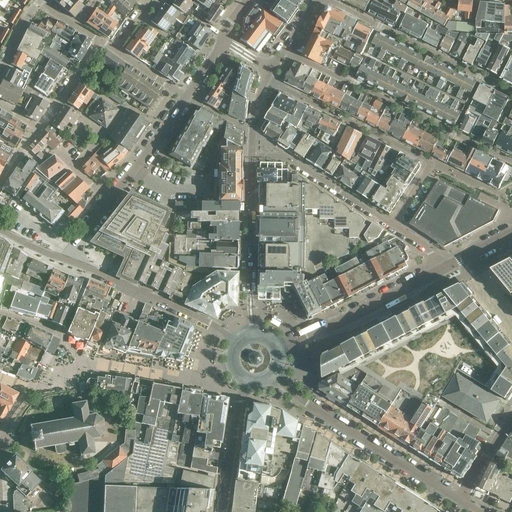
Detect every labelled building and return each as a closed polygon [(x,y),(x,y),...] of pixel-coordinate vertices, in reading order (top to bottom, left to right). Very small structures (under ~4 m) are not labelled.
[(53,0),(63,8),(70,0),(53,0)] [(70,0),(63,8),(74,18),(84,7),(76,0),(70,0)] [(105,0),(110,5),(114,8),(123,16),(135,2),(132,0),(128,0),(127,2),(124,0),(105,0)] [(190,3),(192,0),(184,0),(184,1),(183,0),(174,0),(172,4),(185,14),(192,4),(190,3)] [(215,0),(195,0),(208,8),(212,2),(214,3),(215,0)] [(209,15),(206,20),(214,26),(220,17),(218,15),(222,10),(216,6),(219,1),(218,0),(216,0),(207,14),(209,15)] [(295,8),(281,0),(267,0),(270,2),(271,0),(274,3),(268,11),(285,23),(295,8)] [(300,0),(281,0),(295,8),(300,0)] [(361,0),(359,4),(358,6),(358,5),(357,8),(364,12),(369,0),(361,0)] [(374,0),(374,1),(367,13),(376,18),(382,5),(384,2),(385,0),(374,0)] [(395,1),(393,0),(385,0),(384,2),(382,5),(376,18),(385,22),(391,10),(385,7),(387,3),(392,6),(395,1)] [(410,0),(408,5),(420,12),(426,0),(410,0)] [(432,2),(429,0),(426,0),(420,12),(432,19),(437,10),(438,8),(439,6),(437,4),(434,8),(430,6),(432,2)] [(471,20),(473,1),(460,0),(458,0),(458,11),(466,12),(465,20),(471,20)] [(398,2),(395,8),(405,13),(406,11),(408,8),(398,2)] [(489,3),(480,2),(476,20),(476,34),(484,34),(485,28),(480,28),(481,21),(486,21),(489,3)] [(495,29),(497,4),(497,2),(489,2),(489,3),(484,34),(489,34),(490,34),(494,34),(495,29)] [(251,47),(265,29),(276,37),(284,26),(281,24),(254,4),(243,18),(241,32),(244,34),(240,39),(251,47)] [(500,23),(505,24),(505,5),(497,4),(495,29),(499,30),(500,23)] [(86,22),(97,30),(106,17),(108,18),(114,8),(110,5),(104,15),(95,10),(86,22)] [(445,14),(437,10),(432,19),(444,26),(449,18),(451,19),(458,7),(454,5),(451,10),(448,8),(445,14)] [(163,9),(161,8),(151,21),(165,32),(179,13),(170,6),(166,12),(163,9)] [(17,8),(12,15),(17,18),(21,11),(17,8)] [(321,18),(351,33),(357,21),(329,8),(326,8),(321,18)] [(400,14),(391,10),(385,22),(394,26),(400,14)] [(17,18),(12,15),(8,21),(13,24),(17,18)] [(410,34),(417,20),(407,15),(399,29),(410,34)] [(106,17),(97,30),(108,37),(116,24),(108,18),(106,17)] [(195,20),(196,21),(188,34),(189,35),(186,41),(199,50),(204,44),(202,43),(210,31),(200,24),(201,22),(196,18),(195,20)] [(333,34),(343,40),(346,42),(351,33),(321,18),(317,27),(333,34)] [(41,21),(39,27),(50,33),(55,24),(47,20),(46,23),(41,21)] [(428,25),(417,20),(410,34),(420,40),(428,25)] [(51,50),(66,26),(58,21),(51,31),(56,34),(52,41),(53,41),(48,48),(51,50)] [(476,24),(449,21),(445,28),(451,31),(476,33),(476,24)] [(354,45),(346,42),(344,46),(361,55),(373,30),(358,22),(351,37),(363,42),(360,47),(359,46),(358,49),(353,47),(354,45)] [(42,38),(46,40),(47,37),(44,36),(46,33),(36,28),(37,26),(31,23),(27,31),(41,38),(42,38)] [(456,43),(461,33),(453,33),(448,30),(448,31),(441,28),(442,27),(437,25),(436,27),(438,28),(437,31),(439,32),(438,33),(445,37),(439,49),(448,54),(454,42),(456,43)] [(75,32),(66,26),(51,50),(55,52),(62,40),(67,44),(75,32)] [(333,34),(317,27),(303,55),(320,64),(323,58),(326,60),(327,57),(332,59),(339,47),(340,47),(343,40),(333,34)] [(5,28),(1,35),(6,37),(10,30),(5,28)] [(146,45),(148,46),(157,33),(154,30),(153,30),(151,33),(145,29),(143,31),(140,29),(135,36),(133,38),(145,46),(146,45)] [(437,33),(429,29),(423,41),(436,47),(441,37),(436,35),(437,33)] [(41,38),(27,31),(18,50),(27,55),(32,58),(36,60),(37,61),(40,53),(41,52),(46,40),(42,38),(41,38)] [(375,47),(381,50),(388,37),(378,32),(373,43),(376,46),(375,47)] [(92,42),(77,33),(68,46),(74,50),(70,56),(79,62),(92,42)] [(461,33),(456,43),(450,55),(460,60),(468,43),(466,42),(468,37),(466,37),(466,36),(461,33)] [(511,40),(511,34),(504,35),(503,35),(501,39),(508,43),(511,41),(511,40)] [(496,43),(499,44),(501,39),(503,35),(489,35),(486,42),(490,43),(490,44),(493,39),(497,41),(496,43)] [(381,50),(377,58),(382,61),(386,52),(387,53),(388,51),(392,53),(398,42),(388,37),(381,50)] [(145,46),(133,38),(125,49),(136,57),(143,49),(146,52),(149,47),(148,46),(146,45),(145,46)] [(470,46),(463,61),(472,65),(483,43),(478,40),(474,48),(470,46)] [(395,57),(401,60),(407,47),(398,42),(392,53),(396,55),(395,57)] [(494,50),(488,47),(490,43),(486,42),(482,50),(475,64),(484,68),(494,50)] [(499,44),(486,69),(496,75),(509,49),(499,44)] [(172,61),(163,55),(154,69),(170,80),(172,78),(178,81),(182,74),(179,71),(186,61),(188,62),(195,52),(183,45),(172,61)] [(43,70),(57,80),(60,75),(64,69),(63,69),(68,62),(59,56),(44,46),(41,52),(40,53),(49,60),(43,70)] [(339,47),(332,59),(348,67),(355,54),(340,47),(339,47)] [(408,61),(412,63),(417,52),(407,47),(401,60),(397,68),(401,70),(405,63),(407,63),(408,61)] [(22,66),(27,55),(18,50),(11,64),(20,68),(29,73),(31,69),(25,66),(25,67),(22,66)] [(122,72),(127,65),(108,51),(101,61),(114,70),(116,67),(122,72)] [(154,69),(163,55),(158,51),(151,61),(156,65),(154,69)] [(415,67),(421,70),(427,57),(417,52),(412,63),(416,65),(415,67)] [(363,58),(355,54),(348,67),(357,71),(363,58)] [(427,71),(431,73),(437,62),(427,57),(421,70),(426,73),(427,71)] [(375,65),(376,61),(372,59),(369,65),(371,67),(373,68),(372,69),(367,66),(365,68),(361,67),(356,77),(366,82),(373,69),(375,65)] [(295,61),(291,68),(301,73),(297,80),(305,85),(309,77),(306,75),(310,68),(295,61)] [(511,83),(511,61),(503,79),(511,83)] [(434,77),(440,80),(447,67),(437,62),(431,73),(436,75),(434,77)] [(121,89),(134,70),(127,65),(122,72),(114,84),(121,89)] [(233,85),(232,90),(245,99),(246,93),(247,86),(252,73),(250,70),(239,65),(236,75),(240,76),(239,81),(235,80),(233,85)] [(24,84),(31,88),(32,87),(46,97),(57,80),(43,70),(38,66),(34,72),(39,75),(34,83),(27,78),(24,84)] [(385,92),(392,79),(386,76),(390,68),(386,66),(381,75),(376,87),(385,92)] [(9,67),(3,80),(16,87),(16,86),(19,87),(23,90),(24,90),(22,88),(24,84),(27,78),(28,76),(29,74),(29,73),(20,68),(23,70),(22,73),(9,67)] [(440,80),(436,88),(441,90),(445,82),(446,83),(447,81),(451,83),(457,72),(447,67),(440,80)] [(232,90),(233,85),(229,82),(234,73),(226,68),(217,81),(232,91),(232,90)] [(301,73),(291,68),(284,82),(302,91),(305,85),(297,80),(301,73)] [(306,75),(309,77),(315,80),(319,73),(310,68),(306,75)] [(376,87),(381,75),(378,74),(379,72),(373,69),(366,82),(376,87)] [(142,75),(134,70),(121,89),(128,94),(142,75)] [(454,87),(460,90),(467,77),(457,72),(451,83),(455,85),(454,87)] [(302,91),(311,96),(318,82),(322,74),(319,73),(315,80),(309,77),(305,85),(302,91)] [(128,94),(135,99),(149,80),(142,75),(128,94)] [(320,100),(331,79),(326,76),(323,84),(318,82),(311,96),(320,100)] [(476,81),(467,77),(460,90),(456,98),(460,100),(464,92),(466,93),(467,91),(471,93),(476,81)] [(329,105),(336,91),(332,88),(336,81),(331,79),(320,100),(329,105)] [(398,81),(392,79),(385,92),(395,97),(400,86),(397,84),(398,81)] [(16,104),(23,90),(19,87),(16,86),(16,87),(3,80),(0,85),(0,94),(2,96),(1,99),(9,103),(11,101),(16,104)] [(149,80),(135,99),(142,104),(156,85),(149,80)] [(232,91),(217,81),(202,102),(215,110),(219,103),(219,102),(223,96),(221,94),(222,93),(228,96),(232,91)] [(67,102),(78,109),(83,102),(86,105),(94,94),(79,84),(67,102)] [(105,84),(100,91),(106,95),(111,88),(105,84)] [(487,107),(495,91),(481,84),(473,99),(487,107)] [(162,90),(156,85),(142,104),(149,109),(162,90)] [(338,109),(349,88),(344,85),(340,93),(336,91),(329,105),(338,109)] [(30,95),(33,90),(26,86),(23,92),(30,95)] [(404,88),(400,86),(395,97),(405,102),(411,88),(405,86),(404,88)] [(347,113),(354,99),(349,97),(353,90),(349,88),(338,109),(347,113)] [(417,91),(411,88),(405,102),(415,107),(420,96),(416,94),(417,91)] [(420,96),(415,107),(425,111),(431,98),(435,90),(430,88),(428,91),(427,90),(424,97),(420,96)] [(107,95),(114,100),(117,95),(111,90),(107,95)] [(232,90),(232,91),(227,115),(240,120),(242,118),(245,99),(232,90)] [(435,90),(431,98),(425,111),(435,116),(440,105),(436,103),(437,101),(436,101),(440,92),(435,90)] [(487,107),(486,109),(483,115),(492,119),(490,123),(490,125),(494,127),(496,122),(497,122),(502,113),(507,115),(511,105),(511,99),(509,98),(495,91),(487,107)] [(358,92),(354,99),(347,113),(356,118),(367,97),(358,92)] [(294,118),(286,114),(294,100),(281,94),(272,107),(294,118)] [(31,95),(23,110),(26,112),(24,117),(36,123),(47,104),(31,95)] [(117,95),(114,100),(121,105),(125,100),(117,95)] [(365,122),(371,111),(372,108),(368,106),(371,99),(367,97),(356,118),(365,122)] [(102,99),(90,117),(106,128),(118,111),(102,99)] [(307,107),(294,100),(286,114),(294,118),(301,121),(307,107)] [(455,100),(451,108),(444,121),(454,126),(461,113),(457,111),(455,110),(458,104),(462,106),(463,104),(455,100)] [(376,101),(372,107),(380,111),(383,105),(376,101)] [(444,121),(451,108),(445,105),(444,107),(440,105),(435,116),(444,121)] [(65,106),(52,125),(62,132),(68,122),(73,126),(80,116),(65,106)] [(223,133),(226,121),(198,106),(192,119),(190,118),(182,133),(181,132),(169,155),(190,166),(201,145),(203,145),(211,130),(212,130),(212,129),(214,128),(223,133)] [(482,112),(481,112),(470,106),(467,111),(480,117),(481,114),(482,112)] [(266,121),(284,132),(289,125),(290,122),(297,127),(301,121),(294,118),(272,107),(265,119),(266,121)] [(313,135),(314,136),(316,132),(324,115),(307,107),(301,121),(306,123),(305,125),(311,128),(312,126),(317,129),(313,135)] [(114,146),(123,158),(128,150),(130,151),(149,123),(128,109),(109,137),(110,138),(116,142),(114,146)] [(0,110),(0,127),(3,130),(11,117),(0,110)] [(365,122),(376,128),(382,117),(371,111),(365,122)] [(402,113),(398,121),(399,122),(403,124),(405,121),(407,116),(402,113)] [(485,120),(490,123),(492,119),(483,115),(481,114),(480,117),(471,135),(482,140),(482,141),(493,146),(499,134),(492,131),(494,127),(490,125),(488,128),(483,125),(485,120)] [(316,132),(314,136),(317,138),(322,140),(332,119),(324,115),(316,132)] [(469,117),(465,115),(459,129),(469,133),(476,118),(470,115),(469,117)] [(376,128),(387,134),(394,121),(384,117),(382,116),(382,117),(376,128)] [(0,138),(8,143),(6,147),(12,150),(14,147),(23,131),(16,127),(19,122),(11,117),(3,130),(0,135),(0,138)] [(342,125),(332,119),(322,140),(328,144),(329,142),(327,140),(330,135),(334,137),(336,132),(338,133),(342,125)] [(394,121),(387,134),(397,138),(404,124),(403,124),(399,122),(398,121),(394,120),(394,121)] [(233,125),(226,121),(223,133),(222,138),(225,139),(241,147),(242,133),(231,128),(233,125)] [(284,132),(266,121),(262,127),(262,131),(279,141),(284,132)] [(397,138),(402,141),(409,127),(410,124),(405,121),(403,124),(404,124),(397,138)] [(297,141),(299,142),(302,137),(300,136),(303,131),(297,127),(290,122),(289,125),(284,132),(279,141),(278,142),(278,144),(286,149),(288,149),(289,148),(292,149),(297,141)] [(38,136),(48,146),(53,151),(63,140),(48,125),(38,136)] [(410,126),(409,127),(402,141),(416,148),(424,133),(410,126)] [(336,152),(346,158),(349,161),(362,135),(348,127),(336,152)] [(511,135),(511,134),(511,127),(508,134),(502,131),(495,146),(504,151),(511,135)] [(430,155),(441,134),(435,130),(432,137),(424,133),(416,148),(430,155)] [(307,134),(303,131),(300,136),(302,137),(299,142),(300,143),(293,155),(302,160),(304,158),(312,146),(316,139),(307,134)] [(448,137),(441,134),(430,155),(445,162),(450,153),(442,149),(448,137)] [(41,153),(48,146),(38,136),(28,147),(41,159),(45,157),(41,153)] [(357,156),(355,157),(370,167),(374,159),(381,144),(367,137),(357,156)] [(208,176),(213,177),(214,177),(219,153),(225,139),(222,138),(222,139),(220,138),(214,152),(208,176)] [(242,202),(241,147),(225,139),(219,153),(214,178),(214,202),(238,202),(242,202)] [(316,139),(312,146),(316,148),(308,160),(324,170),(331,159),(328,157),(332,150),(316,139)] [(0,172),(6,161),(12,150),(6,147),(0,144),(0,172)] [(389,166),(398,152),(390,149),(381,144),(374,159),(389,166)] [(106,173),(123,158),(114,146),(113,146),(99,158),(95,154),(91,159),(99,166),(100,165),(106,173)] [(466,173),(476,151),(470,148),(466,155),(453,149),(446,163),(466,173)] [(492,159),(476,151),(466,173),(482,181),(489,164),(492,159)] [(337,158),(344,162),(346,158),(336,152),(333,157),(331,159),(324,170),(332,176),(341,162),(336,159),(337,158)] [(40,167),(39,166),(24,154),(2,188),(14,196),(29,173),(30,174),(32,172),(36,169),(37,168),(40,167)] [(419,163),(400,154),(394,163),(415,175),(420,167),(419,163)] [(54,155),(39,166),(40,167),(37,168),(48,178),(65,166),(54,155)] [(346,158),(344,162),(350,166),(349,170),(343,167),(336,178),(352,189),(364,171),(357,166),(349,161),(346,158)] [(90,177),(99,166),(91,159),(81,169),(90,177)] [(380,181),(389,166),(374,159),(370,167),(367,173),(380,181)] [(496,168),(489,164),(482,181),(498,189),(503,180),(505,182),(508,181),(510,178),(509,176),(511,169),(511,168),(509,167),(509,168),(498,162),(496,168)] [(415,175),(394,163),(391,167),(395,170),(391,175),(392,175),(408,185),(415,175)] [(29,173),(14,196),(15,196),(50,224),(53,225),(64,211),(50,199),(58,188),(49,180),(48,179),(48,178),(37,168),(36,169),(32,172),(30,174),(29,173)] [(52,178),(49,180),(58,188),(61,190),(75,177),(68,170),(59,179),(55,176),(52,178)] [(284,178),(284,170),(259,170),(259,182),(278,183),(278,178),(284,178)] [(260,237),(259,272),(292,273),(303,273),(314,267),(325,261),(336,259),(340,267),(351,261),(348,256),(361,241),(363,239),(359,236),(369,221),(298,176),(292,176),(292,171),(290,170),(284,170),(284,178),(278,178),(278,183),(259,182),(259,183),(261,183),(261,217),(284,218),(283,227),(283,237),(260,237)] [(367,173),(364,171),(352,189),(371,201),(380,186),(365,176),(367,173)] [(387,186),(389,187),(395,190),(402,195),(408,185),(392,175),(393,177),(387,186)] [(74,201),(83,192),(89,187),(76,176),(75,177),(61,190),(74,201)] [(495,218),(499,210),(491,206),(488,205),(477,199),(438,180),(431,191),(412,220),(409,225),(444,247),(493,221),(495,218)] [(393,194),(395,190),(389,187),(387,190),(380,186),(371,201),(381,207),(391,192),(393,194)] [(391,192),(381,207),(390,213),(402,195),(395,190),(393,194),(391,192)] [(85,194),(83,192),(74,201),(74,202),(64,213),(72,221),(82,210),(86,202),(82,198),(85,194)] [(180,298),(186,301),(192,288),(187,285),(186,285),(191,274),(161,259),(167,245),(164,243),(168,235),(157,230),(159,226),(160,226),(165,212),(131,196),(96,240),(123,253),(126,246),(133,249),(122,275),(134,280),(165,294),(165,293),(179,300),(180,298)] [(215,212),(238,212),(238,202),(214,202),(175,202),(174,212),(191,212),(207,212),(215,212)] [(238,222),(238,212),(215,212),(207,212),(191,212),(191,218),(197,218),(198,222),(238,222)] [(283,220),(284,219),(284,218),(261,217),(258,217),(258,237),(260,237),(283,237),(283,227),(283,220)] [(215,231),(238,232),(238,222),(198,222),(187,222),(186,231),(209,231),(209,227),(215,227),(215,231)] [(370,245),(374,242),(374,241),(378,239),(383,230),(373,223),(365,236),(370,245)] [(237,241),(238,232),(215,231),(215,235),(207,235),(207,239),(237,241)] [(380,240),(383,244),(397,272),(407,267),(406,265),(407,265),(405,262),(407,261),(408,257),(405,250),(407,247),(406,246),(405,245),(404,244),(403,242),(387,232),(383,239),(380,240)] [(194,267),(208,268),(236,269),(237,257),(235,257),(235,255),(185,253),(186,238),(185,238),(185,235),(174,235),(173,259),(173,260),(185,265),(185,267),(194,267)] [(361,241),(357,246),(362,256),(366,264),(376,283),(387,277),(372,250),(370,245),(365,236),(363,239),(361,241)] [(0,307),(6,285),(16,288),(21,290),(23,282),(19,280),(3,274),(12,247),(9,244),(8,243),(6,241),(3,239),(2,238),(0,237),(0,307)] [(195,239),(186,238),(185,253),(235,255),(237,255),(237,243),(216,242),(195,241),(195,239)] [(374,242),(370,245),(372,250),(387,277),(397,272),(383,244),(377,247),(374,242)] [(362,256),(357,246),(348,256),(351,261),(365,289),(376,283),(366,264),(362,256)] [(3,274),(19,280),(27,256),(12,247),(3,274)] [(19,280),(23,282),(27,283),(30,276),(35,278),(42,264),(32,259),(27,256),(19,280)] [(457,287),(322,356),(323,378),(350,364),(355,366),(404,341),(418,369),(427,386),(418,399),(415,404),(421,407),(426,398),(429,393),(439,398),(457,369),(508,400),(511,394),(511,258),(491,269),(494,272),(473,283),(471,279),(457,287)] [(351,261),(340,267),(345,275),(355,294),(365,289),(351,261)] [(35,278),(47,283),(53,269),(42,264),(35,278)] [(303,273),(322,309),(323,309),(324,310),(334,305),(319,278),(314,267),(303,273)] [(345,275),(340,267),(335,270),(339,278),(334,280),(344,300),(355,294),(345,275)] [(47,283),(41,297),(58,303),(68,275),(53,269),(47,283)] [(271,296),(270,298),(273,298),(275,298),(278,299),(281,299),(283,300),(286,301),(289,303),(291,304),(294,305),(296,307),(298,309),(299,311),(301,313),(303,315),(304,317),(306,321),(308,320),(308,319),(317,314),(323,311),(322,309),(303,273),(292,273),(259,272),(259,293),(272,293),(271,296)] [(215,273),(192,288),(186,301),(185,304),(216,318),(219,310),(221,310),(226,306),(226,305),(236,306),(236,274),(215,273)] [(68,275),(57,304),(72,309),(82,281),(68,275)] [(325,275),(319,278),(334,305),(344,300),(334,280),(329,283),(325,275)] [(97,298),(102,285),(89,280),(82,295),(91,299),(92,296),(97,298)] [(32,284),(27,283),(23,282),(21,290),(16,288),(9,310),(21,314),(32,284)] [(46,320),(46,319),(53,301),(44,298),(41,297),(44,289),(37,286),(32,284),(21,314),(34,317),(46,320)] [(0,307),(9,310),(16,288),(6,285),(0,307)] [(104,301),(107,302),(110,296),(106,295),(110,288),(102,285),(97,298),(104,301)] [(82,295),(67,332),(87,341),(97,317),(104,301),(97,298),(92,296),(91,299),(82,295)] [(53,301),(46,319),(51,321),(58,303),(53,301)] [(107,302),(104,301),(97,317),(87,341),(91,343),(92,340),(100,343),(108,323),(102,321),(105,314),(103,313),(107,302)] [(145,303),(145,304),(142,311),(148,314),(151,307),(151,306),(145,303)] [(65,327),(72,309),(57,304),(51,321),(65,327)] [(261,306),(255,313),(265,323),(271,315),(261,306)] [(126,350),(127,349),(138,321),(114,311),(113,314),(108,323),(100,343),(102,344),(112,348),(112,347),(117,349),(118,347),(126,350)] [(139,354),(153,356),(167,321),(172,323),(174,317),(165,313),(165,315),(162,314),(161,317),(154,314),(153,318),(141,313),(138,321),(127,349),(140,352),(139,354)] [(167,321),(153,356),(166,359),(176,332),(181,320),(179,319),(174,317),(172,323),(167,321)] [(7,318),(3,326),(0,333),(0,359),(1,358),(3,354),(4,350),(5,349),(6,349),(9,341),(7,340),(8,338),(6,337),(9,332),(14,334),(20,321),(7,318)] [(176,332),(166,359),(181,361),(183,356),(188,344),(194,329),(192,325),(181,320),(176,332)] [(33,361),(40,364),(45,351),(44,351),(18,337),(21,331),(25,323),(20,321),(14,334),(9,332),(6,337),(8,338),(7,340),(9,341),(6,349),(5,349),(4,350),(10,353),(11,351),(33,361)] [(44,351),(45,351),(52,335),(31,326),(25,323),(21,331),(18,337),(44,351)] [(404,341),(355,366),(368,374),(384,384),(399,395),(403,389),(413,396),(418,399),(427,386),(418,369),(404,341)] [(37,369),(40,364),(33,361),(11,351),(10,353),(4,350),(3,354),(8,357),(18,362),(21,365),(35,369),(36,369),(37,369)] [(262,357),(259,352),(254,351),(249,356),(249,361),(252,365),(257,366),(261,363),(262,357)] [(6,361),(1,370),(2,370),(16,375),(21,365),(18,362),(8,357),(3,354),(1,358),(6,361)] [(32,378),(36,369),(35,369),(21,365),(16,375),(27,379),(32,378)] [(355,366),(350,369),(359,375),(353,384),(349,382),(336,402),(346,408),(359,388),(368,374),(355,366)] [(318,390),(336,402),(349,382),(353,384),(359,375),(350,369),(325,381),(324,380),(319,383),(318,390)] [(346,408),(362,418),(384,384),(368,374),(359,388),(346,408)] [(457,375),(444,396),(487,422),(499,401),(457,375)] [(106,392),(109,393),(111,385),(109,385),(110,377),(105,376),(104,378),(99,378),(98,381),(93,380),(92,380),(91,380),(90,380),(89,380),(89,381),(88,381),(87,382),(87,383),(87,384),(87,385),(87,386),(88,387),(88,388),(89,388),(90,389),(97,389),(98,390),(106,391),(106,392)] [(112,377),(111,385),(109,393),(123,398),(127,379),(126,379),(112,377)] [(133,380),(127,379),(123,398),(128,400),(131,388),(133,380)] [(181,389),(133,380),(131,388),(128,400),(135,426),(134,431),(132,454),(127,458),(111,471),(104,476),(104,486),(123,486),(123,481),(129,481),(142,482),(160,483),(173,484),(176,469),(165,466),(165,463),(174,420),(181,389)] [(0,412),(5,416),(8,411),(9,411),(18,393),(0,383),(0,412)] [(378,428),(399,395),(384,384),(362,418),(378,428)] [(165,463),(177,465),(181,447),(175,446),(180,422),(186,423),(189,407),(189,405),(187,405),(187,403),(189,395),(190,395),(191,391),(181,389),(174,420),(165,463)] [(389,433),(413,396),(403,389),(399,395),(378,428),(388,435),(389,433)] [(177,465),(189,468),(190,468),(189,468),(196,428),(197,420),(201,393),(191,391),(190,395),(189,395),(187,403),(187,405),(189,405),(189,407),(186,423),(180,422),(175,446),(181,447),(177,465)] [(199,421),(197,420),(196,428),(191,457),(204,459),(208,460),(210,446),(219,448),(226,400),(225,399),(224,397),(219,396),(218,398),(203,396),(199,421)] [(420,408),(421,407),(415,404),(418,399),(413,396),(389,433),(400,440),(417,413),(419,410),(420,408)] [(400,440),(411,446),(424,426),(433,411),(437,404),(426,398),(421,407),(420,408),(419,410),(417,413),(400,440)] [(72,404),(71,403),(71,404),(72,405),(75,418),(31,426),(31,425),(28,426),(28,427),(30,427),(31,433),(30,432),(29,433),(31,434),(32,441),(31,443),(32,443),(33,442),(34,448),(32,448),(32,450),(35,449),(54,445),(54,446),(55,446),(56,452),(58,454),(63,453),(65,451),(63,444),(64,444),(78,441),(81,455),(80,456),(81,457),(81,455),(93,453),(95,454),(95,453),(94,452),(92,439),(99,438),(99,437),(104,430),(102,420),(95,415),(95,414),(88,416),(86,402),(87,401),(86,401),(85,402),(72,404)] [(298,440),(302,425),(276,407),(252,404),(251,405),(251,404),(250,403),(249,403),(248,403),(247,403),(246,404),(246,405),(245,406),(246,408),(245,408),(236,479),(259,484),(260,476),(268,477),(271,455),(272,449),(295,454),(296,451),(299,440),(298,440)] [(434,437),(439,428),(449,412),(437,404),(433,411),(424,426),(411,446),(421,453),(432,435),(434,437)] [(456,422),(448,433),(444,441),(441,443),(431,459),(442,466),(456,443),(469,424),(459,417),(456,422)] [(481,429),(470,423),(469,424),(456,443),(467,449),(476,455),(476,454),(478,451),(476,450),(477,449),(480,451),(483,445),(480,444),(480,443),(475,440),(481,429)] [(296,451),(295,454),(290,471),(281,502),(295,506),(301,488),(304,475),(302,475),(313,433),(309,429),(303,426),(302,425),(298,440),(299,440),(296,451)] [(444,431),(439,428),(434,437),(432,435),(421,453),(431,459),(441,443),(444,441),(448,433),(444,431)] [(119,448),(127,458),(132,454),(134,431),(125,430),(124,444),(119,448)] [(317,486),(330,443),(316,434),(309,457),(319,460),(316,470),(306,468),(304,475),(301,488),(316,492),(317,486)] [(511,440),(508,437),(501,448),(508,453),(504,460),(511,463),(511,440)] [(347,455),(330,443),(317,486),(324,488),(322,495),(329,496),(331,489),(333,481),(335,476),(347,456),(347,455)] [(467,449),(456,443),(442,466),(452,473),(467,449)] [(127,458),(119,448),(119,447),(102,461),(103,461),(111,471),(127,458)] [(501,448),(494,459),(503,463),(504,460),(508,453),(501,448)] [(477,457),(476,455),(467,449),(452,473),(453,475),(457,478),(459,477),(460,478),(463,478),(463,477),(467,471),(469,469),(470,466),(471,464),(474,460),(475,460),(477,457)] [(335,476),(333,481),(337,483),(333,490),(331,489),(329,496),(334,498),(336,492),(339,494),(361,460),(348,453),(347,455),(347,456),(335,476)] [(22,494),(23,494),(25,497),(39,481),(30,473),(32,470),(15,455),(1,470),(2,470),(7,475),(5,477),(7,479),(9,477),(18,485),(16,488),(17,489),(13,492),(13,494),(22,494)] [(204,465),(204,459),(191,457),(190,468),(215,474),(216,468),(204,465)] [(372,467),(361,460),(339,494),(331,511),(338,511),(343,503),(347,506),(349,501),(351,502),(372,467)] [(97,466),(104,476),(111,471),(103,461),(97,466)] [(489,492),(497,475),(501,467),(491,463),(488,468),(485,474),(483,478),(481,478),(476,489),(488,495),(489,492)] [(362,509),(366,502),(383,474),(372,467),(351,502),(362,509)] [(176,485),(213,490),(214,478),(179,470),(176,485)] [(366,502),(362,509),(360,511),(375,511),(378,508),(395,482),(383,474),(366,502)] [(504,478),(497,475),(489,492),(490,492),(491,495),(495,497),(498,496),(499,496),(499,497),(509,503),(511,497),(511,480),(504,477),(504,478)] [(104,476),(78,482),(67,484),(66,511),(102,511),(104,486),(104,476)] [(236,481),(234,494),(252,497),(262,498),(263,485),(257,484),(236,481)] [(383,511),(392,511),(406,489),(395,482),(378,508),(383,511)] [(209,511),(213,490),(145,487),(123,486),(104,486),(102,511),(209,511)] [(406,489),(392,511),(407,511),(418,496),(406,489)] [(233,507),(254,510),(255,505),(251,505),(252,497),(234,494),(233,507)] [(407,511),(423,511),(429,503),(418,496),(407,511)] [(441,511),(442,511),(429,503),(423,511),(441,511)]
